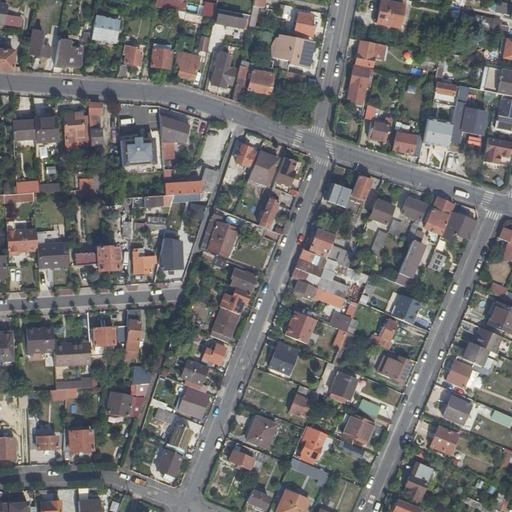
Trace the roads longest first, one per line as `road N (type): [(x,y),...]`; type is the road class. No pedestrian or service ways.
road 1 (residential): [(186,507),(322,163),(319,145)]
road 2 (residential): [(366,511),(498,203)]
road 3 (tertiary): [(0,82),(175,95),(319,145)]
road 4 (residential): [(0,478),(106,474),(186,507)]
road 5 (tertiary): [(319,145),(498,203)]
road 6 (residential): [(0,303),(180,292)]
road 7 (residential): [(319,145),(345,0)]
